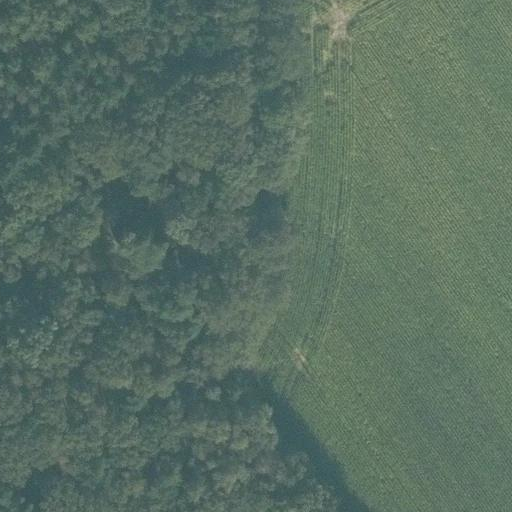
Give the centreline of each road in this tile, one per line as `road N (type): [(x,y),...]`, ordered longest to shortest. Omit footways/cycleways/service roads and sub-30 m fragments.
road 1 (track): [(158,511),(214,385),(230,321),(250,72)]
road 2 (track): [(0,244),(250,72)]
